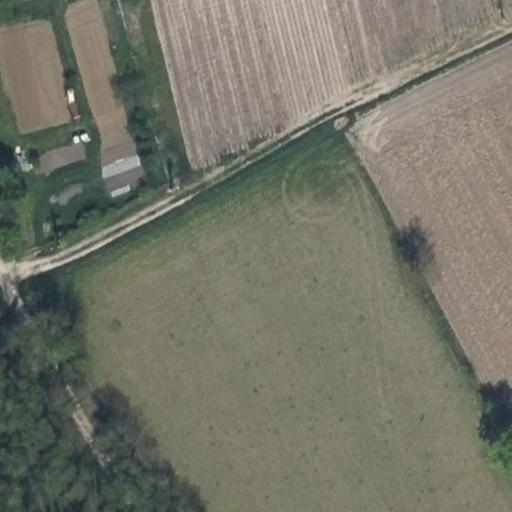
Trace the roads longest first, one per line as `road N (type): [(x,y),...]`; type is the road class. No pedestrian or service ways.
road 1 (track): [(3,273),(130,226),(411,73),(511,31)]
road 2 (track): [(3,273),(132,511)]
